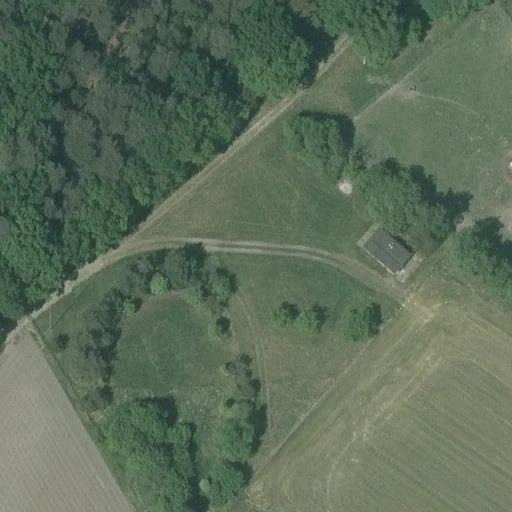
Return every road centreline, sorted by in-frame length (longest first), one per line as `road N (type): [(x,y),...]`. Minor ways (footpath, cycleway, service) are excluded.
road 1 (track): [(0,348),(28,314),(400,0)]
road 2 (track): [(369,275),(324,258),(214,246)]
